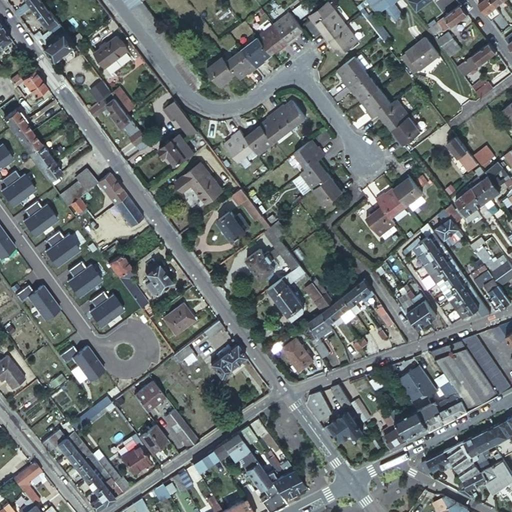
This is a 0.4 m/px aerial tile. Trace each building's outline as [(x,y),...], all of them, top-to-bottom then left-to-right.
[(61,22),(44,0),(35,0),(29,5),(44,25),(47,24),(51,29),(61,22)] [(125,0),(196,91),(198,90),(208,83),(147,4),(144,0),(125,0)] [(309,15),(321,31),(323,29),(318,22),(329,14),(324,7),(331,3),(329,0),(309,15)] [(365,0),(374,11),(386,2),(388,4),(392,0),(365,0)] [(407,0),(411,5),(416,12),(431,0),(407,0)] [(491,0),(481,0),(478,2),(489,16),(494,12),(491,8),(495,5),(491,0)] [(13,7),(18,13),(25,8),(21,2),(13,7)] [(328,40),(347,25),(336,9),(331,3),(324,7),(329,14),(318,22),(323,29),(321,31),(328,40)] [(460,5),(428,28),(430,31),(432,29),(435,33),(442,27),(444,30),(467,14),(460,5)] [(311,12),(307,7),(299,13),(303,19),(311,12)] [(274,25),(288,43),(296,38),(294,35),(303,29),(299,23),(290,13),(274,25)] [(0,44),(4,42),(10,37),(0,23),(0,44)] [(274,25),(258,36),(271,53),(279,47),(280,49),(288,43),(274,25)] [(358,41),(347,25),(328,40),(334,48),(336,47),(341,53),(358,41)] [(38,40),(41,44),(54,34),(51,29),(43,35),(38,40)] [(57,59),(77,43),(67,30),(47,45),(57,59)] [(38,40),(43,35),(40,31),(34,35),(38,40)] [(448,32),(438,40),(450,57),(461,49),(448,32)] [(96,50),(106,65),(129,48),(118,34),(96,50)] [(242,48),(256,66),(264,60),(263,59),(271,53),(258,36),(242,48)] [(401,56),(413,72),(418,68),(419,70),(439,54),(426,36),(401,56)] [(488,42),(457,66),(458,68),(462,73),(468,68),(472,73),(475,70),(474,68),(495,51),(488,42)] [(248,72),(256,66),(242,48),(226,60),(234,71),(238,77),(247,70),(248,72)] [(234,71),(226,60),(222,54),(208,65),(222,83),(230,78),(228,75),(234,71)] [(342,80),(348,88),(368,73),(358,60),(340,72),(344,78),(342,80)] [(35,95),(37,95),(47,86),(33,68),(20,77),(24,84),(19,89),(24,96),(30,92),(32,94),(35,95)] [(13,82),(20,77),(17,73),(11,78),(13,82)] [(368,73),(348,88),(354,96),(357,94),(361,101),(379,87),(368,73)] [(473,87),(480,97),(484,95),(493,87),(485,78),(473,87)] [(392,105),(379,87),(361,101),(368,111),(367,112),(372,120),(376,117),(392,105)] [(0,94),(0,105),(14,95),(8,88),(0,94)] [(132,134),(141,127),(131,114),(112,90),(104,96),(115,110),(111,113),(121,125),(124,122),(132,134)] [(191,137),(199,130),(176,100),(163,110),(171,121),(176,117),(191,137)] [(397,101),(392,105),(376,117),(382,125),(385,122),(391,130),(409,116),(397,101)] [(511,102),(503,109),(511,120),(511,102)] [(284,106),(276,112),(292,132),(308,121),(294,103),(287,109),(284,106)] [(12,107),(2,114),(4,117),(14,110),(12,107)] [(15,109),(14,110),(4,117),(12,129),(24,121),(15,109)] [(270,121),(262,127),(275,145),(292,132),(276,112),(268,118),(270,121)] [(409,116),(391,130),(397,139),(396,140),(401,148),(421,133),(409,116)] [(31,130),(24,121),(12,129),(20,139),(31,130)] [(146,135),(141,127),(132,134),(130,136),(135,143),(136,142),(146,135)] [(275,145),(262,127),(255,132),(253,129),(245,136),(256,150),(260,156),(275,145)] [(39,141),(31,130),(20,139),(27,150),(39,141)] [(256,150),(245,136),(241,130),(233,137),(234,139),(226,145),(239,163),(256,150)] [(179,132),(159,148),(164,155),(168,152),(176,164),(185,157),(186,158),(194,152),(179,132)] [(136,142),(141,149),(151,141),(146,135),(136,142)] [(473,157),(456,135),(447,142),(458,156),(461,153),(465,159),(468,156),(471,159),(473,157)] [(34,159),(46,150),(39,141),(27,150),(34,159)] [(319,159),(320,158),(325,154),(318,145),(315,147),(310,141),(303,146),(293,153),(306,170),(319,159)] [(0,165),(13,156),(2,142),(0,143),(0,165)] [(476,157),(485,168),(496,159),(488,148),(476,157)] [(34,159),(40,167),(52,158),(46,150),(34,159)] [(301,174),(313,190),(331,176),(327,171),(329,169),(320,158),(319,159),(306,170),(301,174)] [(504,168),(498,160),(493,165),(486,171),(489,174),(491,177),(504,168)] [(59,194),(66,204),(69,202),(77,195),(97,180),(98,180),(87,166),(76,174),(80,178),(59,193),(59,194)] [(194,166),(169,185),(176,195),(185,189),(198,207),(216,195),(194,166)] [(14,168),(1,177),(7,185),(1,189),(11,204),(35,187),(24,172),(19,175),(14,168)] [(143,216),(109,171),(98,180),(97,180),(123,215),(127,220),(130,226),(143,216)] [(405,183),(394,191),(406,206),(425,192),(411,174),(403,180),(405,183)] [(491,177),(489,174),(482,180),(493,195),(500,190),(491,177)] [(331,176),(313,190),(325,206),(346,190),(337,178),(334,180),(331,176)] [(482,180),(473,186),(484,201),(493,195),(482,180)] [(470,198),(476,207),(484,201),(473,186),(471,183),(462,191),(464,194),(456,200),(460,206),(470,198)] [(244,191),(242,188),(232,195),(239,205),(242,202),(256,221),(263,215),(257,208),(244,191)] [(406,206),(394,191),(387,196),(385,193),(375,201),(380,207),(385,213),(389,219),(406,206)] [(77,195),(69,202),(78,214),(85,209),(83,206),(84,205),(77,195)] [(493,195),(484,201),(487,205),(496,199),(493,195)] [(36,198),(23,207),(29,215),(23,219),(33,234),(57,217),(46,202),(41,206),(36,198)] [(479,211),(476,207),(470,198),(460,206),(469,218),(479,211)] [(450,203),(445,208),(449,213),(454,209),(450,203)] [(397,230),(389,219),(385,213),(380,207),(372,213),(374,215),(366,220),(378,237),(379,236),(382,241),(397,230)] [(433,230),(435,232),(441,241),(460,228),(455,221),(449,213),(445,208),(444,207),(439,212),(439,213),(443,218),(440,220),(442,223),(433,230)] [(460,217),(454,209),(449,213),(455,221),(460,217)] [(218,220),(233,239),(245,230),(230,210),(218,220)] [(277,221),(271,226),(280,239),(285,234),(286,233),(277,221)] [(422,228),(422,229),(426,234),(428,237),(435,232),(433,230),(429,223),(422,228)] [(0,255),(14,246),(0,225),(0,255)] [(58,228),(45,238),(50,245),(45,249),(55,264),(79,247),(68,233),(63,236),(58,228)] [(441,241),(435,232),(428,237),(418,245),(417,246),(422,254),(441,241)] [(428,237),(426,234),(416,242),(418,245),(428,237)] [(289,249),(280,239),(273,243),(282,255),(289,249)] [(447,250),(441,241),(422,254),(420,256),(421,258),(424,256),(429,263),(434,259),(447,250)] [(403,253),(405,255),(417,246),(418,245),(416,242),(403,253)] [(475,249),(481,257),(488,253),(482,245),(475,249)] [(247,258),(263,279),(276,269),(261,248),(247,258)] [(290,251),(289,249),(282,255),(285,260),(292,255),(290,251)] [(453,258),(447,250),(434,259),(440,268),(453,258)] [(108,261),(117,275),(129,266),(130,266),(120,253),(108,261)] [(488,267),(492,273),(509,261),(504,254),(488,266),(488,267)] [(460,267),(453,258),(440,268),(435,271),(432,273),(433,275),(438,282),(441,280),(460,267)] [(80,259),(67,268),(72,275),(67,280),(77,294),(101,278),(90,263),(85,266),(80,259)] [(434,259),(429,263),(435,271),(440,268),(434,259)] [(284,266),(288,272),(297,265),(293,260),(284,266)] [(511,275),(511,265),(509,261),(492,273),(501,284),(511,275)] [(145,283),(152,294),(170,280),(157,262),(145,271),(150,279),(145,283)] [(488,266),(485,262),(470,274),(474,278),(488,267),(488,266)] [(301,265),(269,288),(289,315),(290,314),(293,319),(305,311),(305,307),(288,285),(306,272),(301,265)] [(129,266),(117,275),(125,286),(140,307),(147,302),(130,278),(135,274),(129,266)] [(464,273),(460,267),(441,280),(445,287),(443,289),(445,292),(466,277),(464,273)] [(501,284),(492,273),(488,267),(474,278),(480,286),(484,283),(495,297),(505,290),(501,284)] [(472,285),(466,277),(445,292),(446,294),(450,300),(453,298),(472,285)] [(361,283),(356,288),(362,296),(364,300),(375,292),(366,279),(361,283)] [(317,302),(323,312),(327,310),(335,303),(336,303),(318,280),(314,282),(325,296),(317,302)] [(27,282),(14,292),(20,300),(27,294),(43,317),(58,307),(42,283),(33,290),(27,282)] [(479,294),(472,285),(453,298),(450,300),(456,307),(457,309),(479,294)] [(356,288),(345,296),(351,305),(355,311),(361,307),(356,301),(362,296),(356,288)] [(407,288),(406,289),(428,321),(437,315),(421,292),(415,297),(410,290),(409,291),(407,288)] [(102,289),(89,298),(94,306),(89,310),(99,325),(123,308),(112,293),(107,296),(102,289)] [(428,321),(406,289),(403,291),(405,294),(399,298),(404,305),(409,311),(420,327),(428,321)] [(511,299),(505,290),(495,297),(502,307),(505,304),(508,302),(511,299)] [(477,308),(485,303),(479,294),(457,309),(462,317),(472,311),(477,308)] [(337,302),(336,303),(335,303),(341,312),(345,319),(346,320),(356,313),(355,311),(351,305),(345,296),(337,302)] [(161,316),(173,333),(195,317),(183,301),(161,316)] [(394,321),(382,302),(379,304),(381,306),(378,308),(390,324),(394,321)] [(327,310),(323,312),(329,321),(335,317),(339,324),(345,319),(341,312),(335,303),(327,310)] [(491,312),(485,303),(477,308),(482,315),(486,314),(491,312)] [(303,325),(302,326),(311,340),(316,338),(311,330),(314,328),(319,337),(334,328),(329,321),(323,312),(322,314),(315,318),(303,325)] [(223,326),(218,318),(206,328),(204,329),(209,336),(223,326)] [(511,319),(502,324),(509,333),(511,330),(511,319)] [(502,324),(499,325),(506,335),(507,336),(510,340),(511,342),(511,330),(509,333),(502,324)] [(389,334),(382,325),(379,327),(380,330),(379,331),(384,338),(389,334)] [(491,327),(501,341),(507,336),(506,335),(499,325),(491,327)] [(463,338),(498,393),(510,386),(475,333),(470,335),(463,338)] [(359,335),(357,337),(363,346),(368,343),(363,336),(360,337),(359,335)] [(282,348),(298,370),(313,359),(297,337),(282,348)] [(363,346),(357,337),(354,339),(355,341),(353,342),(358,349),(363,346)] [(498,393),(463,338),(430,350),(436,360),(446,374),(449,380),(451,382),(461,399),(462,399),(467,409),(483,400),(495,394),(498,393)] [(316,345),(323,355),(329,351),(323,341),(316,345)] [(180,347),(173,352),(179,361),(193,351),(186,342),(180,347)] [(71,343),(57,353),(63,361),(71,355),(87,378),(102,368),(85,345),(76,351),(71,343)] [(245,355),(237,344),(231,347),(229,345),(217,353),(219,356),(210,363),(220,376),(229,369),(228,368),(240,360),(245,355)] [(2,347),(0,348),(0,372),(6,380),(19,370),(2,347)] [(243,364),(240,360),(228,368),(229,369),(231,372),(243,364)] [(436,390),(422,367),(416,372),(413,368),(397,378),(410,397),(420,391),(431,393),(436,390)] [(446,374),(435,379),(441,388),(451,382),(449,380),(446,374)] [(378,376),(371,381),(381,397),(388,392),(378,376)] [(153,379),(134,394),(146,409),(165,394),(153,379)] [(451,382),(441,388),(446,398),(435,403),(438,410),(461,399),(451,382)] [(351,402),(339,383),(332,385),(334,389),(332,390),(343,405),(325,417),(338,438),(350,430),(353,435),(362,429),(346,405),(351,402)] [(305,401),(317,418),(332,408),(320,390),(310,393),(305,401)] [(358,397),(351,402),(363,420),(370,416),(358,397)] [(96,399),(96,408),(105,408),(105,399),(96,399)] [(438,410),(444,421),(448,419),(467,409),(462,399),(461,399),(438,410)] [(434,401),(417,409),(423,418),(426,424),(428,429),(444,421),(438,410),(435,403),(434,401)] [(395,442),(404,436),(389,411),(388,408),(385,404),(378,408),(383,415),(390,426),(382,431),(385,435),(384,435),(390,445),(395,442)] [(426,424),(423,418),(417,409),(414,405),(411,408),(413,410),(399,417),(394,409),(389,411),(404,436),(415,430),(426,424)] [(164,416),(187,447),(198,439),(174,408),(164,416)] [(502,418),(498,420),(508,436),(511,434),(511,422),(507,415),(505,416),(502,418)] [(486,426),(483,428),(496,447),(502,455),(511,449),(511,441),(508,436),(498,420),(491,423),(486,426)] [(156,423),(139,436),(149,451),(167,438),(156,423)] [(246,424),(236,431),(246,444),(256,438),(246,424)] [(57,427),(39,441),(47,450),(54,445),(57,449),(59,447),(64,453),(72,446),(76,444),(81,439),(73,430),(65,437),(57,427)] [(496,447),(483,428),(478,431),(473,433),(484,448),(487,446),(489,448),(484,451),(485,453),(496,447)] [(246,444),(236,431),(223,440),(212,448),(218,457),(227,451),(240,471),(245,468),(257,460),(246,444)] [(484,448),(473,433),(459,441),(444,449),(454,464),(463,478),(464,479),(481,470),(477,462),(487,457),(485,453),(484,451),(484,448)] [(120,457),(130,473),(149,461),(141,449),(144,447),(135,434),(122,442),(128,451),(120,457)] [(76,444),(86,455),(90,451),(81,439),(76,444)] [(64,453),(74,465),(82,458),(72,446),(64,453)] [(218,457),(212,448),(208,450),(192,461),(191,462),(197,471),(218,457)] [(454,464),(444,449),(432,455),(421,461),(428,472),(441,465),(442,467),(444,467),(448,465),(449,467),(454,464)] [(86,455),(95,468),(100,464),(90,451),(86,455)] [(294,490),(304,484),(301,480),(293,468),(286,471),(281,464),(273,454),(272,455),(270,452),(268,454),(294,490)] [(283,495),(294,490),(268,454),(266,456),(267,458),(266,458),(275,470),(273,472),(271,470),(266,473),(283,495)] [(74,465),(84,478),(92,471),(84,461),(82,458),(74,465)] [(293,468),(287,459),(281,464),(286,471),(293,468)] [(511,471),(504,459),(494,464),(500,472),(487,481),(493,490),(508,481),(511,486),(511,471)] [(285,501),(287,501),(283,495),(266,473),(257,460),(245,468),(259,487),(262,486),(267,493),(260,498),(269,510),(285,501)] [(34,461),(13,478),(24,491),(35,504),(40,500),(26,483),(42,470),(34,461)] [(95,468),(105,480),(110,476),(100,464),(95,468)] [(481,470),(464,479),(470,488),(486,479),(481,470)] [(94,490),(102,483),(92,471),(84,478),(94,490)] [(203,479),(197,471),(194,473),(206,491),(210,489),(208,486),(203,479)] [(185,485),(176,472),(166,479),(170,484),(174,481),(179,489),(185,485)] [(110,476),(105,480),(111,488),(116,484),(114,482),(110,476)] [(116,484),(122,492),(129,487),(121,476),(114,482),(116,484)] [(207,476),(203,479),(208,486),(212,483),(207,476)] [(473,498),(476,497),(470,488),(464,479),(463,478),(457,482),(462,489),(459,491),(473,498)] [(161,499),(169,495),(161,482),(154,487),(161,499)] [(89,503),(95,510),(113,498),(102,483),(94,490),(99,497),(89,503)] [(41,511),(35,504),(24,491),(18,496),(26,505),(19,511),(41,511)] [(454,511),(466,511),(468,507),(443,494),(443,495),(450,506),(454,511)] [(450,506),(443,495),(435,499),(442,510),(450,506)] [(135,500),(132,502),(136,511),(144,511),(147,511),(140,497),(135,500)] [(252,511),(246,498),(234,504),(232,500),(225,504),(227,507),(224,509),(225,511),(252,511)] [(219,501),(213,505),(218,511),(217,511),(225,511),(224,509),(219,501)] [(136,511),(132,502),(122,509),(123,511),(136,511)] [(13,511),(6,503),(1,508),(0,508),(0,511),(13,511)]
